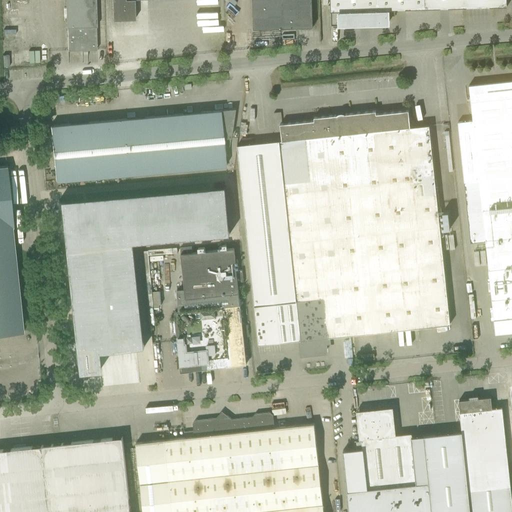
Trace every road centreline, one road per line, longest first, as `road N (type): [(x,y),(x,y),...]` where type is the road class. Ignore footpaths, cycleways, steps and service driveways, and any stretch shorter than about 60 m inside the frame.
road 1 (unclassified): [(21,89),(511,34)]
road 2 (unclassified): [(56,407),(511,358)]
road 3 (unclassified): [(56,407),(21,89)]
